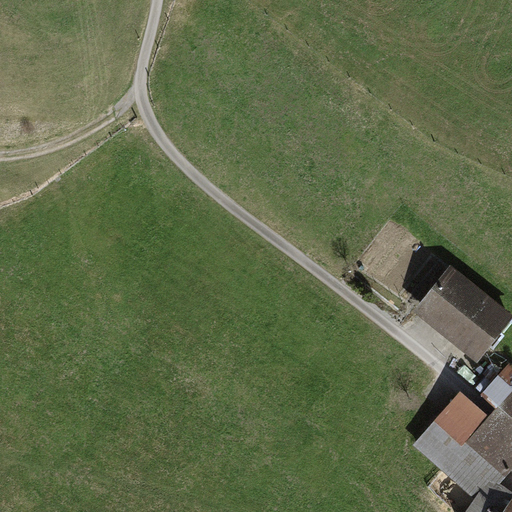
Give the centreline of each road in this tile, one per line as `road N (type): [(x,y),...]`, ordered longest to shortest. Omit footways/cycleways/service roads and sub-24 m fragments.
road 1 (track): [(157,0),(140,88),(164,142),(229,204),(511,428)]
road 2 (track): [(0,157),(67,140),(140,88)]
